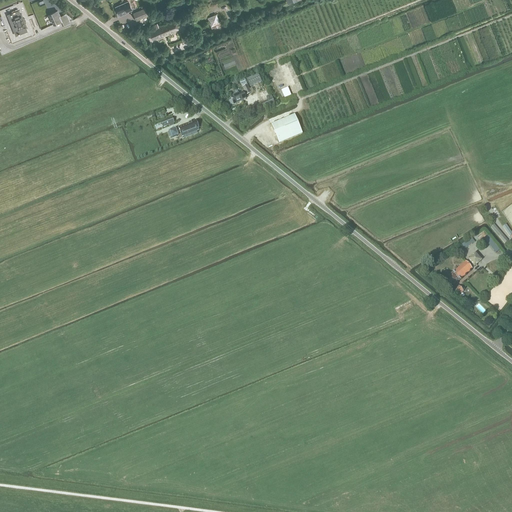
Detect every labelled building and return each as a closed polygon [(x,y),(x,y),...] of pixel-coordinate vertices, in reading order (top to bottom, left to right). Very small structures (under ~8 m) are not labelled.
[(45,0),(30,6),(32,12),(47,7),(45,0)] [(124,3),(115,7),(118,14),(126,10),(127,12),(132,10),(129,1),(124,3)] [(145,7),(133,13),(136,21),(149,16),(145,7)] [(20,10),(7,15),(15,35),(28,30),(20,10)] [(58,10),(49,14),(53,25),(61,22),(62,25),(70,22),(66,13),(61,16),(58,10)] [(217,14),(207,18),(211,27),(220,23),(217,14)] [(179,30),(176,21),(159,28),(157,23),(153,25),(155,30),(149,32),(152,40),(158,38),(158,39),(162,38),(161,37),(179,30)] [(263,87),(261,83),(262,82),(258,74),(246,79),(250,88),(256,85),(258,90),(263,87)] [(251,93),(249,89),(247,84),(242,86),(246,96),(251,93)] [(285,98),(291,96),(288,88),(282,91),(285,98)] [(234,105),(243,101),(246,99),(244,92),(231,98),(234,105)] [(262,108),(274,103),(271,95),(266,97),(267,101),(260,103),(262,108)] [(294,115),(271,125),(279,144),(302,134),(294,115)] [(172,118),(161,122),(163,128),(170,125),(170,126),(174,125),(173,123),(174,123),(172,118)] [(159,119),(151,122),(157,135),(159,134),(164,131),(159,119)] [(175,129),(168,131),(171,138),(177,135),(177,133),(180,132),(182,137),(199,130),(195,121),(179,128),(180,131),(176,132),(175,129)] [(491,228),(499,237),(505,244),(508,241),(494,225),(491,228)] [(511,233),(506,225),(503,227),(509,237),(511,234),(511,233)] [(488,236),(484,239),(495,253),(500,250),(488,236)] [(449,289),(472,269),(466,261),(443,282),(449,289)] [(458,296),(463,291),(459,286),(454,291),(458,296)]
